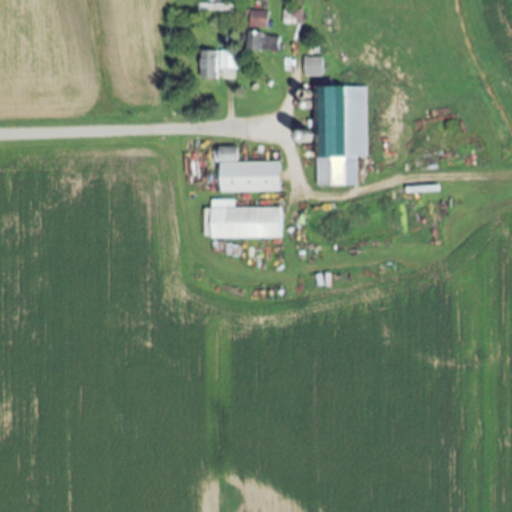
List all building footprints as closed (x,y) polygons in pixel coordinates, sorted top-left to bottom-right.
[(285,23),(303,24),(303,10),(285,9),(285,23)] [(267,14),(266,31),(247,29),(248,12),(267,14)] [(280,35),(279,53),(246,51),(247,32),(280,35)] [(217,81),(200,81),(200,51),(217,51),(217,81)] [(238,52),(238,70),(223,70),(223,52),(238,52)] [(306,58),(306,77),(325,76),(324,57),(306,58)] [(366,88),(366,158),(356,158),(356,187),(313,187),(314,87),(366,88)] [(235,163),(278,163),(278,193),(218,193),(218,150),(235,150),(235,163)] [(280,209),(279,240),(210,240),(210,202),(234,202),(234,209),(280,209)]
